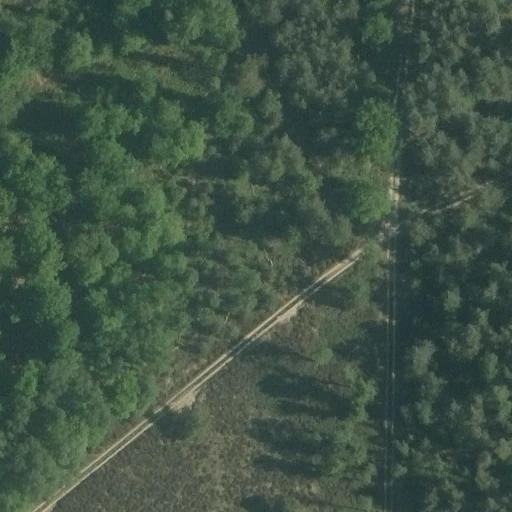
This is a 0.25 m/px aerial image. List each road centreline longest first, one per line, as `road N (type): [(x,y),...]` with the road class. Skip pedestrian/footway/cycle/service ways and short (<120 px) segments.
road 1 (track): [(392,223),(35,511)]
road 2 (track): [(392,223),(386,511)]
road 3 (track): [(414,0),(392,223)]
road 4 (track): [(392,223),(511,176)]
